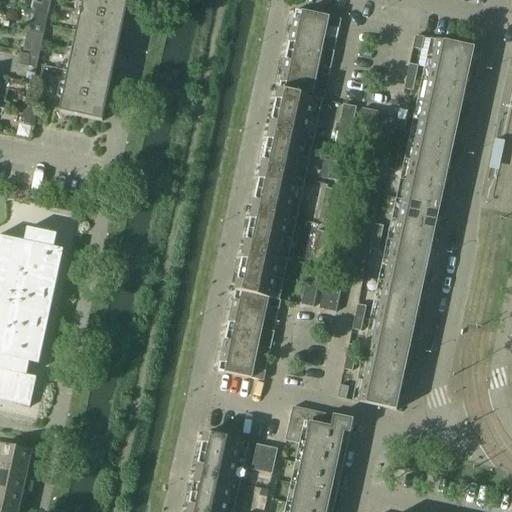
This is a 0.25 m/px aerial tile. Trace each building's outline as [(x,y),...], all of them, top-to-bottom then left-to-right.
[(127,2),(119,0),(82,0),(76,32),(119,42),(122,29),(130,30),(133,17),(125,15),(127,2)] [(34,5),(33,11),(48,15),(49,8),(34,5)] [(43,36),(48,15),(33,11),(28,32),(43,36)] [(340,21),(295,11),(291,32),(324,39),(327,28),(338,30),(340,21)] [(119,42),(76,32),(68,72),(110,82),(113,68),(122,70),(125,57),(116,55),(119,42)] [(324,39),(291,32),(286,52),(332,62),(334,53),(322,50),(324,39)] [(423,39),(415,37),(412,49),(421,51),(423,39)] [(436,41),(428,82),(465,91),(474,50),(436,41)] [(33,43),(30,55),(38,57),(41,45),(33,43)] [(332,62),(286,52),(282,72),(316,79),(318,68),(330,70),(332,62)] [(38,57),(30,55),(27,67),(36,69),(38,57)] [(417,67),(409,66),(406,78),(414,80),(417,67)] [(110,82),(68,72),(59,113),(102,123),(105,108),(113,110),(116,96),(108,95),(110,82)] [(316,79),(282,72),(278,92),(315,100),(323,102),(325,93),(313,90),(316,79)] [(414,80),(406,78),(403,90),(412,92),(414,80)] [(428,82),(419,122),(456,131),(465,91),(428,82)] [(7,91),(5,103),(21,107),(23,94),(7,91)] [(315,100),(278,92),(269,132),(306,140),(315,100)] [(26,99),(23,111),(31,113),(34,101),(26,99)] [(409,107),(400,105),(397,118),(406,119),(409,107)] [(355,109),(343,106),(334,146),(347,149),(355,109)] [(359,122),(376,126),(378,113),(362,110),(359,122)] [(31,113),(23,111),(20,124),(29,126),(31,113)] [(406,119),(397,118),(395,130),(403,132),(406,119)] [(419,122),(410,162),(448,170),(456,131),(419,122)] [(306,140),(269,132),(260,172),(298,180),(306,140)] [(400,147),(391,145),(389,158),(397,159),(400,147)] [(347,149),(334,146),(327,180),(340,183),(347,149)] [(397,159),(389,158),(386,170),(395,172),(397,159)] [(410,162),(402,202),(439,210),(448,170),(410,162)] [(298,180),(260,172),(252,212),(289,220),(298,180)] [(318,223),(330,225),(338,192),(325,189),(318,223)] [(402,202),(393,243),(430,251),(439,210),(402,202)] [(289,220),(252,212),(243,252),(281,260),(289,220)] [(383,227),(374,226),(371,238),(380,240),(383,227)] [(53,250),(56,236),(26,230),(23,243),(0,238),(0,402),(29,409),(35,379),(26,377),(29,364),(38,366),(63,252),(53,250)] [(316,232),(309,266),(321,269),(328,234),(316,232)] [(380,240),(371,238),(369,250),(377,252),(380,240)] [(393,243),(384,283),(422,291),(430,251),(393,243)] [(281,260),(243,252),(235,292),(272,300),(281,260)] [(321,269),(309,266),(300,306),(312,309),(321,269)] [(384,283),(376,323),(413,331),(422,291),(384,283)] [(318,310),(335,314),(340,289),(324,285),(318,310)] [(272,300),(235,292),(230,312),(264,319),(266,308),(278,311),(280,302),(272,300)] [(365,308),(357,306),(354,318),(363,320),(365,308)] [(264,319),(230,312),(226,332),(271,342),(273,333),(262,331),(264,319)] [(363,320),(354,318),(351,331),(360,332),(363,320)] [(376,323),(367,363),(404,371),(413,331),(376,323)] [(271,342),(226,332),(222,352),(255,359),(258,348),(270,350),(271,342)] [(357,348),(348,346),(346,358),(354,360),(357,348)] [(255,359),(222,352),(217,372),(220,373),(263,382),(265,373),(253,370),(255,359)] [(354,360),(346,358),(343,370),(351,372),(354,360)] [(367,363),(359,403),(358,404),(396,412),(404,371),(367,363)] [(348,388),(339,386),(337,399),(345,401),(348,388)] [(326,511),(344,434),(350,435),(353,421),(292,408),(285,442),(305,446),(290,511),(326,511)] [(204,435),(195,476),(232,484),(241,443),(204,435)] [(35,453),(1,446),(0,449),(0,468),(31,475),(35,453)] [(277,450),(256,446),(250,471),(271,475),(277,450)] [(31,475),(0,468),(0,490),(26,496),(31,475)] [(195,476),(187,511),(226,511),(232,484),(195,476)] [(22,511),(26,496),(0,490),(0,511),(22,511)]
